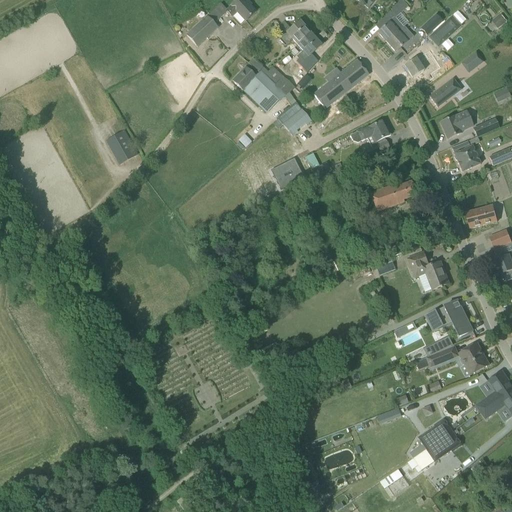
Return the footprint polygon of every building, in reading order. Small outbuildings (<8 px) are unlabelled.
[(220,4),(206,17),(213,25),(227,12),(231,17),(236,13),(245,22),(255,13),(246,3),(244,0),(237,0),(226,11),(220,4)] [(357,0),(356,1),(367,10),(375,0),(374,0),(357,0)] [(385,27),(378,34),(386,43),(398,33),(403,28),(395,19),(408,8),(401,1),(390,11),(391,12),(385,17),(390,22),(385,27)] [(435,14),(420,28),(427,36),(442,22),(435,14)] [(500,16),(492,22),(498,29),(505,23),(500,16)] [(206,17),(186,35),(197,48),(217,29),(213,25),(206,17)] [(429,39),(437,48),(460,28),(451,18),(429,39)] [(300,23),(279,41),(283,46),(285,47),(291,41),(296,47),(310,35),(300,23)] [(398,33),(386,43),(395,53),(403,47),(407,43),(413,37),(404,27),(403,28),(398,33)] [(411,42),(415,47),(426,37),(422,33),(411,42)] [(298,60),(295,62),(306,75),(317,63),(311,56),(314,53),(321,46),(310,35),(296,47),(302,53),(298,56),(296,58),(298,60)] [(405,58),(409,63),(403,67),(412,80),(430,68),(426,61),(425,61),(421,55),(419,56),(414,50),(405,58)] [(477,56),(475,53),(469,58),(476,68),(478,66),(483,63),(477,56)] [(313,96),(324,110),(368,76),(357,61),(340,75),(336,70),(324,79),(327,84),(313,96)] [(282,77),(294,89),(305,75),(293,64),(282,77)] [(294,89),(282,77),(275,85),(265,75),(264,76),(261,72),(255,77),(245,68),(232,82),(242,92),(242,91),(265,113),(282,95),(286,98),(294,89)] [(310,80),(305,75),(294,89),(299,93),(303,90),(301,89),(310,80)] [(461,91),(453,80),(429,98),(437,109),(461,91)] [(497,105),(511,101),(506,88),(493,93),(497,105)] [(276,119),(282,126),(302,111),(295,103),(276,119)] [(302,111),(282,126),(292,138),(297,134),(296,132),(304,125),(306,127),(311,122),(302,111)] [(440,124),(447,140),(462,134),(461,133),(473,128),(466,112),(440,124)] [(477,138),(498,129),(494,121),(473,130),(477,138)] [(350,136),(353,142),(357,144),(361,142),(372,137),(375,144),(388,137),(380,123),(369,129),(368,127),(350,136)] [(106,142),(114,157),(119,166),(137,156),(123,132),(106,142)] [(243,135),(238,141),(246,148),(251,142),(243,135)] [(477,138),(467,143),(469,149),(472,147),(479,144),(477,138)] [(365,152),(368,159),(380,152),(377,146),(365,152)] [(480,165),(472,147),(469,149),(463,151),(454,155),(455,157),(454,158),(456,161),(457,162),(462,173),(471,169),(480,165)] [(511,160),(508,150),(488,158),(492,168),(511,160)] [(279,168),(271,172),(274,178),(273,178),(280,191),(303,179),(297,166),(296,166),(293,160),(286,164),(286,163),(278,167),(279,168)] [(319,167),(311,171),(317,184),(332,176),(329,170),(326,164),(319,167)] [(369,195),(376,213),(403,204),(403,201),(416,197),(411,183),(398,188),(397,185),(369,195)] [(493,207),(466,214),(470,230),(497,222),(493,207)] [(300,226),(328,283),(348,273),(320,216),(300,226)] [(489,238),(494,251),(511,244),(506,231),(489,238)] [(511,244),(494,252),(498,261),(496,262),(501,276),(504,283),(506,282),(511,279),(511,244)] [(415,278),(426,274),(433,291),(448,285),(440,263),(428,268),(428,267),(429,266),(424,253),(408,259),(415,278)] [(369,294),(373,303),(378,301),(373,292),(369,294)] [(472,332),(461,308),(459,308),(457,304),(459,304),(457,301),(425,317),(433,332),(454,322),(455,325),(453,325),(456,332),(458,331),(461,338),(472,332)] [(390,347),(403,341),(399,331),(386,336),(390,347)] [(454,348),(449,337),(424,350),(428,358),(454,348)] [(459,362),(461,366),(463,367),(461,368),(460,370),(465,379),(488,366),(477,345),(459,355),(461,357),(459,358),(460,360),(459,362)] [(427,359),(431,368),(448,361),(445,352),(427,359)] [(495,393),(475,407),(480,414),(511,391),(511,386),(502,372),(487,382),(495,393)] [(347,380),(337,385),(341,394),(351,389),(347,380)] [(429,386),(432,394),(441,390),(438,382),(429,386)] [(511,391),(480,414),(485,421),(505,407),(511,417),(511,391)] [(396,400),(399,408),(408,404),(405,396),(396,400)] [(358,425),(370,457),(402,445),(390,413),(358,425)] [(435,428),(418,439),(426,451),(453,433),(444,420),(434,426),(435,428)] [(453,433),(426,451),(435,463),(451,452),(452,453),(462,446),(453,433)] [(413,460),(408,464),(413,470),(415,469),(418,473),(421,472),(413,460)]
